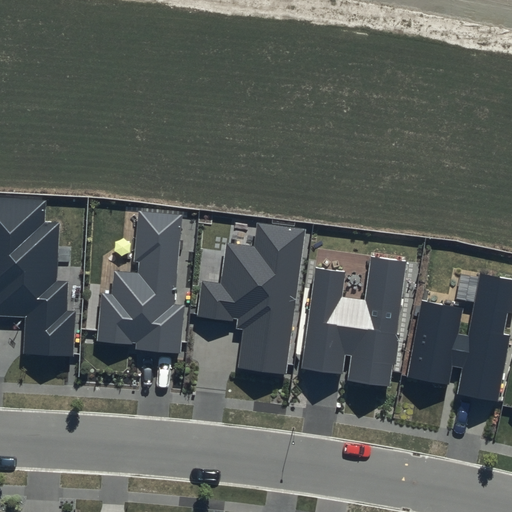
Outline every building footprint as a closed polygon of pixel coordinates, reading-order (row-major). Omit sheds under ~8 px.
[(0,312),(26,313),(24,350),(73,352),(76,307),(66,307),(67,280),(56,279),(59,217),(45,216),(46,203),(0,200),(0,312)] [(101,291),(97,339),(134,341),(133,346),(180,350),(184,300),(173,299),(180,213),(135,210),(132,257),(138,257),(138,269),(113,267),(111,292),(101,291)] [(202,276),(196,312),(236,318),(234,325),(243,327),(238,364),(284,370),(305,227),(257,220),(254,243),(225,239),(219,279),(202,276)] [(314,264),(300,364),(341,370),(343,351),(351,352),(348,377),(385,382),(403,257),(369,253),(363,296),(340,292),(344,268),(314,264)] [(462,305),(421,297),(406,373),(447,381),(451,362),(462,364),(457,390),(496,397),(509,332),(501,330),(505,308),(511,309),(511,275),(479,269),(466,332),(457,330),(462,305)] [(58,413),(53,483),(113,486),(115,447),(110,446),(111,416),(58,413)] [(196,449),(196,452),(240,452),(240,432),(197,431),(197,435),(181,435),(181,449),(196,449)]
